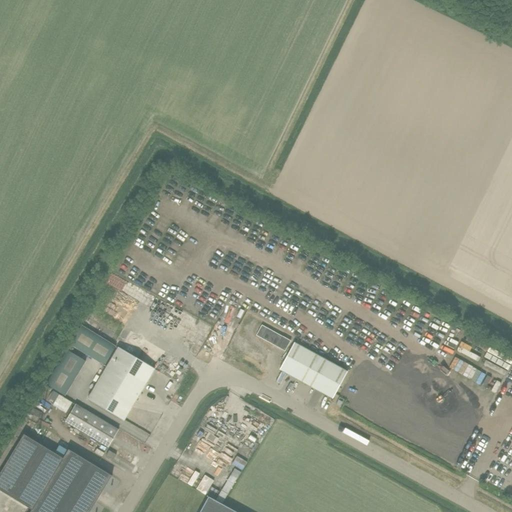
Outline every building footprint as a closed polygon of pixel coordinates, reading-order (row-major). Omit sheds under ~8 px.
[(115,346),(81,325),(69,344),(104,365),(115,346)] [(285,351),(290,341),(261,325),(256,335),(285,351)] [(279,369),(332,399),(347,372),(294,343),(279,369)] [(87,399),(124,421),(154,369),(118,347),(87,399)] [(46,384),(64,395),(85,361),(67,350),(46,384)] [(470,365),(466,376),(484,383),(488,372),(470,365)] [(502,385),(505,381),(490,374),(484,386),(511,399),(511,384),(509,389),(502,385)] [(118,430),(75,404),(65,421),(108,447),(118,430)] [(23,434),(0,472),(0,489),(8,495),(32,510),(30,511),(89,511),(111,476),(68,449),(67,450),(59,445),(54,453),(23,434)] [(290,511),(307,511),(327,475),(265,441),(241,485),(290,511)] [(216,499),(222,503),(240,472),(234,468),(216,499)] [(376,485),(349,471),(344,480),(371,494),(376,485)] [(371,494),(344,480),(340,488),(366,503),(371,494)] [(219,492),(210,486),(206,493),(215,498),(219,492)] [(360,511),(366,503),(340,488),(330,506),(340,511),(360,511)] [(236,511),(222,504),(208,496),(199,511),(236,511)]
